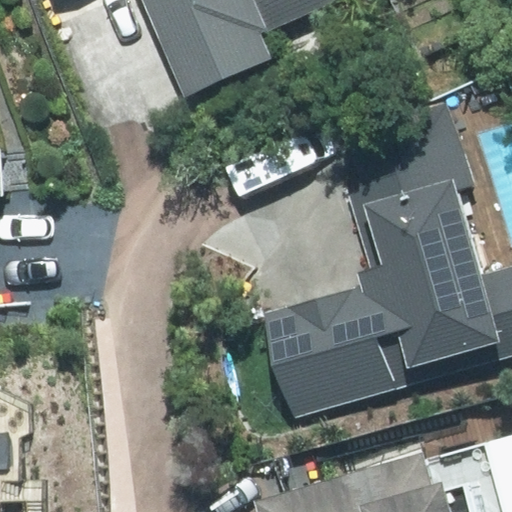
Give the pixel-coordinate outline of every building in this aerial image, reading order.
[(150,0),(192,96),(283,56),(273,31),(343,0),(150,0)] [(511,0),(439,0),(435,2),(462,55),(511,30),(511,0)] [(303,417),(511,356),(511,266),(508,267),(460,98),(355,128),(369,182),(356,186),(378,266),(370,269),(374,283),(273,312),(303,417)] [(0,153),(0,191),(10,190),(7,153),(0,153)] [(482,511),(472,478),(453,482),(443,448),(263,498),(267,511),(482,511)]
